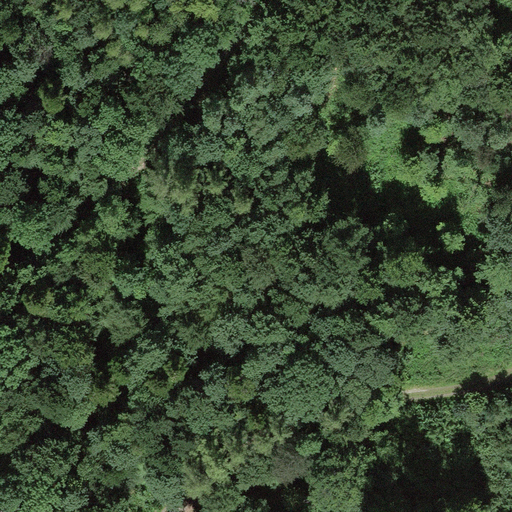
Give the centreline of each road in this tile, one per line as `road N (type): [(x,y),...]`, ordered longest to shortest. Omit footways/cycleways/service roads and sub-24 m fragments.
road 1 (track): [(0,261),(57,235),(177,119),(251,0)]
road 2 (track): [(182,511),(246,446),(318,417),(511,370)]
